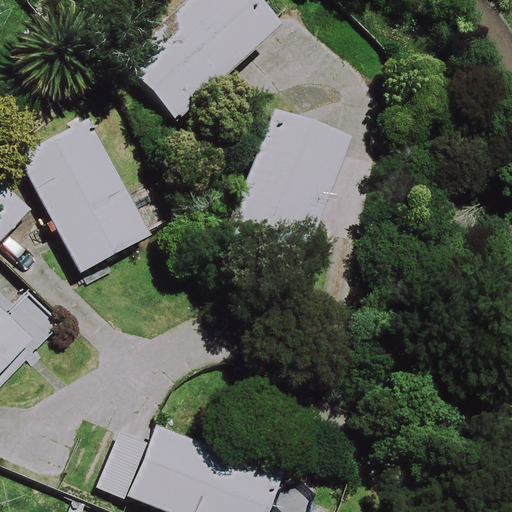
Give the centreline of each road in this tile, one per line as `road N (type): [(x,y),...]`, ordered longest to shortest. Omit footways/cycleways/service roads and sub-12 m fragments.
road 1 (residential): [(332,414),(259,350),(207,348),(157,359),(91,394),(36,446)]
road 2 (residential): [(332,414),(330,326),(361,147),(361,100)]
road 3 (residential): [(414,511),(332,414)]
